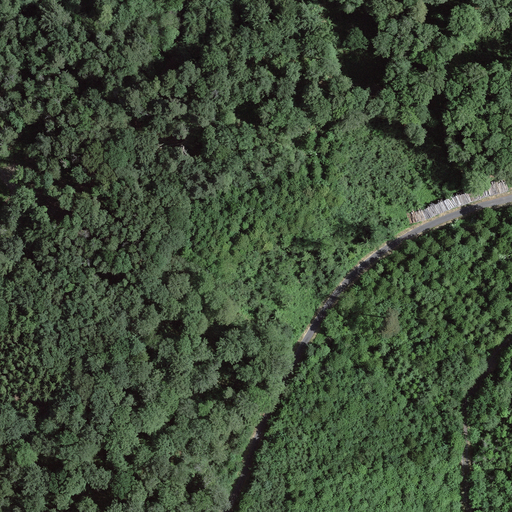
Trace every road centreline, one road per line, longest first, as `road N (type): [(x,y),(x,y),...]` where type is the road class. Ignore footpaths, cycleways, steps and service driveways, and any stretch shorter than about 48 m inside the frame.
road 1 (track): [(226,511),(274,399),(348,279),(443,217),(511,197)]
road 2 (track): [(187,0),(173,69),(155,101),(0,290)]
road 3 (track): [(511,341),(475,393),(467,422),(469,511)]
